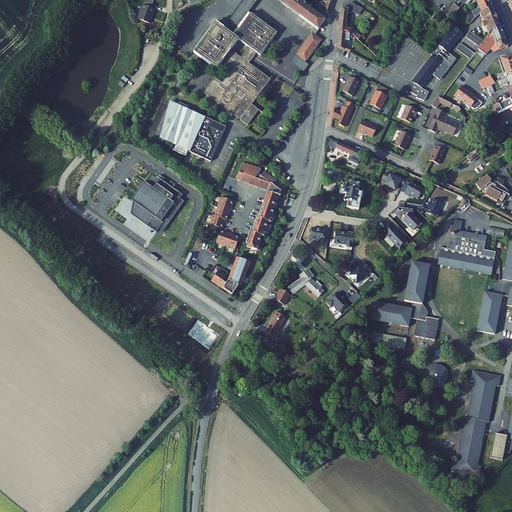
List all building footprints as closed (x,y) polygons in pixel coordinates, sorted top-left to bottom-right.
[(133,16),(147,22),(153,9),(148,6),(150,2),(145,0),(141,0),(140,3),(139,3),(133,16)] [(276,0),(316,30),(324,20),(297,0),(276,0)] [(319,1),(315,7),(324,13),(329,15),(332,4),(333,0),(327,0),(327,3),(326,7),(325,9),(320,5),(322,3),(319,1)] [(492,6),(488,0),(480,0),(476,3),(475,4),(477,9),(469,13),(470,14),(467,16),(468,17),(466,20),(467,21),(466,22),(470,25),(475,19),(480,15),(481,14),(491,9),(492,8),(492,6)] [(355,11),(360,14),(363,9),(352,3),(348,9),(342,8),(340,20),(339,34),(353,35),(355,37),(358,40),(360,37),(360,36),(354,32),(351,30),(348,29),(348,26),(346,26),(348,9),(355,13),(355,11)] [(444,14),(450,19),(459,9),(457,6),(454,4),(453,4),(444,14)] [(411,16),(416,19),(422,9),(417,6),(411,16)] [(488,14),(493,11),(491,9),(481,14),(480,15),(481,17),(482,16),(488,14)] [(481,17),(482,19),(482,21),(481,21),(483,24),(482,24),(484,29),(484,28),(485,31),(486,31),(488,35),(491,32),(499,28),(497,21),(498,21),(495,15),(494,15),(493,14),(493,11),(488,14),(482,16),(481,17)] [(222,62),(232,69),(222,83),(215,77),(203,93),(248,126),(259,110),(252,105),(271,80),(249,63),(256,53),(260,56),(276,33),(251,14),(234,36),(216,23),(194,53),(202,58),(217,69),(222,62)] [(462,34),(453,26),(445,36),(431,54),(433,56),(412,84),(421,89),(432,75),(434,77),(440,69),(445,74),(456,59),(447,53),(462,34)] [(508,47),(500,28),(499,28),(491,32),(488,35),(483,42),(479,47),(478,49),(485,55),(490,49),(495,52),(508,47)] [(297,54),(306,62),(322,40),(312,33),(297,54)] [(344,46),(345,40),(349,41),(349,38),(355,39),(355,37),(353,35),(339,34),(338,47),(350,53),(351,50),(344,46)] [(400,43),(397,41),(390,52),(393,54),(400,43)] [(384,59),(388,62),(393,54),(390,52),(389,52),(384,59)] [(511,72),(511,58),(511,55),(498,59),(503,73),(497,75),(499,79),(500,81),(507,77),(506,76),(511,72)] [(440,69),(434,77),(439,81),(445,74),(440,69)] [(499,82),(500,85),(511,81),(511,84),(511,72),(506,76),(507,77),(500,81),(499,82)] [(123,88),(128,79),(123,76),(118,85),(123,88)] [(494,82),(490,76),(479,81),(484,90),(495,84),(494,82)] [(346,84),(342,92),(352,96),(359,82),(349,77),(346,83),(346,84)] [(424,101),(429,93),(412,84),(408,91),(417,96),(416,98),(424,101)] [(494,101),(496,104),(498,102),(496,98),(509,92),(510,94),(511,98),(511,84),(491,95),(494,101)] [(462,87),(455,96),(463,102),(471,91),(467,89),(466,90),(462,87)] [(373,98),(370,105),(381,110),(387,97),(376,91),(373,98)] [(474,94),(471,91),(463,102),(471,108),(478,98),(473,95),(474,94)] [(497,104),(494,105),(499,114),(511,107),(511,98),(508,100),(499,104),(497,104)] [(334,110),(333,118),(340,121),(339,125),(343,127),(345,126),(354,105),(347,102),(345,108),(343,107),(341,111),(341,112),(339,113),(339,112),(334,110)] [(170,103),(167,110),(177,114),(178,109),(177,109),(178,106),(170,103)] [(212,163),(227,127),(189,111),(190,108),(179,104),(178,106),(177,109),(178,109),(177,114),(167,110),(158,133),(176,140),(175,143),(173,143),(172,144),(170,150),(187,157),(189,152),(191,153),(190,153),(212,163)] [(407,106),(401,119),(411,123),(414,116),(415,117),(418,111),(407,106)] [(437,110),(428,130),(435,133),(437,129),(444,131),(445,131),(447,132),(447,133),(453,136),(458,124),(443,118),(445,113),(437,110)] [(362,120),(358,131),(363,134),(364,132),(367,134),(373,137),(377,127),(368,123),(362,120)] [(412,136),(401,132),(395,145),(395,147),(404,151),(408,142),(409,142),(412,136)] [(176,140),(158,133),(156,135),(172,144),(173,143),(175,143),(176,140)] [(354,163),(359,151),(338,142),(335,150),(349,156),(347,160),(348,163),(351,164),(354,163)] [(433,152),(430,160),(439,164),(445,150),(435,146),(432,152),(433,152)] [(467,157),(471,163),(480,156),(476,150),(467,157)] [(239,173),(237,180),(240,181),(269,191),(268,193),(277,196),(277,194),(280,194),(281,192),(282,193),(285,188),(264,172),(262,175),(259,173),(261,169),(247,164),(243,174),(239,173)] [(487,176),(475,185),(480,191),(482,190),(483,192),(483,193),(485,193),(486,193),(485,195),(497,202),(498,200),(502,202),(506,196),(503,194),(504,193),(507,194),(508,191),(503,186),(496,183),(494,182),(493,185),(490,183),(489,182),(491,181),(487,176)] [(131,213),(156,232),(159,229),(162,232),(184,201),(180,198),(183,195),(157,177),(146,184),(144,182),(132,200),(133,200),(131,213)] [(351,208),(359,209),(362,193),(358,192),(360,183),(350,181),(349,186),(343,185),(342,191),(344,191),(344,194),(346,194),(346,199),(344,199),(344,200),(344,202),(345,202),(346,201),(352,202),(351,208)] [(278,196),(277,196),(268,193),(266,200),(276,204),(278,196)] [(210,225),(221,229),(224,220),(226,220),(233,202),(221,198),(215,216),(213,216),(210,225)] [(266,200),(264,200),(259,214),(258,214),(253,229),(251,228),(246,243),(248,244),(247,247),(257,251),(262,236),(264,237),(268,233),(265,233),(269,222),(271,223),(275,220),(272,219),(277,204),(276,204),(266,200)] [(393,205),(391,215),(410,219),(412,208),(393,205)] [(454,226),(451,225),(446,249),(441,248),(438,265),(446,266),(454,267),(461,268),(470,269),(470,270),(477,271),(477,272),(485,273),(485,274),(491,275),(496,253),(484,250),(486,236),(460,232),(462,222),(455,220),(454,226)] [(490,227),(488,235),(504,238),(505,230),(490,227)] [(235,249),(239,238),(220,231),(216,243),(235,249)] [(508,297),(506,306),(511,307),(511,289),(511,282),(511,241),(503,280),(495,285),(493,294),(484,292),(483,298),(483,306),(482,310),(481,309),(481,317),(480,321),(479,320),(479,328),(478,332),(494,335),(501,296),(508,297)] [(250,262),(237,258),(234,265),(235,265),(234,267),(238,269),(236,273),(232,271),(231,273),(228,281),(227,282),(226,283),(223,281),(224,280),(226,276),(218,271),(211,281),(219,286),(220,285),(223,288),(223,289),(229,293),(232,295),(234,292),(233,292),(238,286),(237,285),(237,284),(241,286),(250,262)] [(422,305),(429,266),(413,263),(412,267),(410,273),(411,274),(410,278),(407,284),(409,285),(408,289),(405,295),(404,301),(413,303),(412,310),(373,302),(370,318),(374,319),(380,322),(381,320),(385,321),(391,324),(392,322),(396,323),(402,326),(409,327),(410,318),(417,320),(414,337),(435,341),(439,320),(427,317),(428,313),(422,305)] [(289,289),(293,294),(305,285),(318,297),(323,292),(320,289),(322,286),(317,281),(315,284),(310,280),(314,277),(308,270),(302,274),(305,277),(301,279),(289,289)] [(275,300),(284,306),(290,295),(280,289),(278,294),(279,294),(278,297),(277,297),(275,300)] [(334,305),(340,311),(348,303),(337,292),(327,302),(331,307),(334,305)] [(264,333),(275,339),(280,331),(278,330),(285,318),(276,312),(273,318),(274,318),(269,328),(267,327),(264,333)] [(371,343),(404,349),(406,339),(373,333),(371,343)] [(447,372),(444,368),(441,365),(436,364),(432,365),(428,368),(425,372),(424,376),(425,381),(428,384),(432,387),(436,388),(441,387),(444,384),(447,381),(448,376),(447,372)] [(453,461),(451,471),(479,477),(481,466),(477,466),(477,458),(478,455),(481,447),(481,440),(481,437),(484,429),(483,429),(485,422),(486,422),(488,422),(488,415),(489,412),(492,404),(492,396),(492,393),(495,386),(499,386),(501,376),(473,371),(471,381),(474,382),(469,411),(470,411),(468,418),(469,418),(467,426),(465,425),(463,433),(462,433),(457,462),(453,461)] [(511,379),(508,392),(511,393),(511,429),(508,433),(509,433),(508,439),(506,438),(507,436),(494,434),(490,458),(494,459),(511,442),(511,379)] [(511,442),(494,459),(502,460),(504,452),(510,453),(510,450),(511,450),(511,442)]
